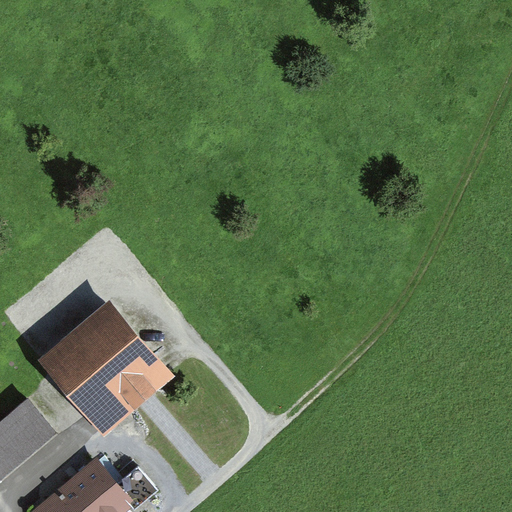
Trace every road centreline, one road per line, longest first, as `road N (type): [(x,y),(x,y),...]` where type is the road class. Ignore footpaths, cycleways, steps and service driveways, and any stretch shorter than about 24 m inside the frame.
road 1 (track): [(511,88),(442,238),(393,317),(189,511)]
road 2 (track): [(112,267),(278,431)]
